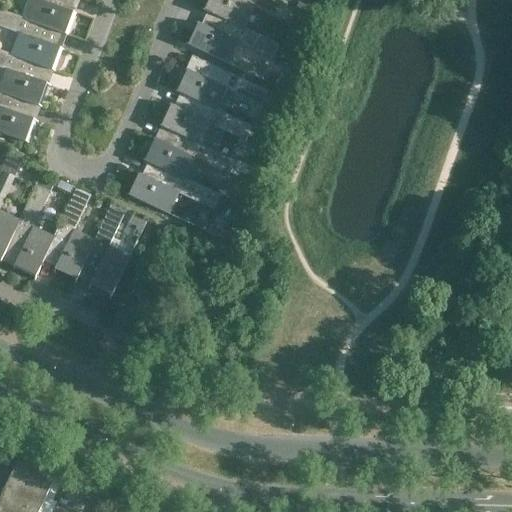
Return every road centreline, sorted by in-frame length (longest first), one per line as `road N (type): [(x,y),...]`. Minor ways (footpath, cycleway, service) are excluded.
road 1 (tertiary): [(0,390),(162,466),(248,495),(511,506)]
road 2 (tertiary): [(511,455),(239,445),(156,418),(0,347)]
road 3 (residential): [(109,0),(47,156),(106,179),(176,0)]
